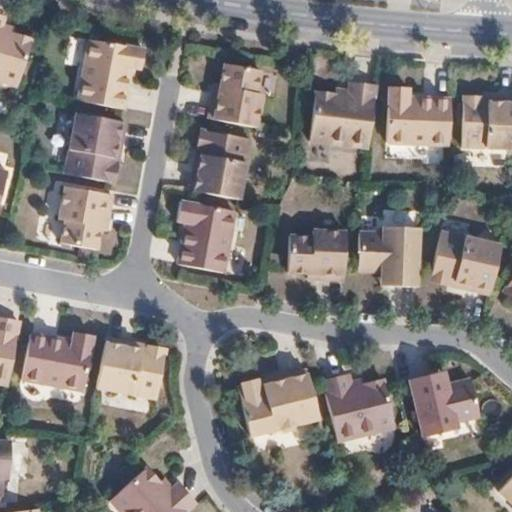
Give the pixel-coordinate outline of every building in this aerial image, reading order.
[(0,75),(19,81),(34,34),(15,29),(16,26),(3,23),(4,20),(6,11),(0,9),(0,75)] [(127,68),(128,62),(132,63),(142,65),(145,45),(91,36),(80,97),(125,105),(131,70),(127,68)] [(69,40),(66,63),(79,65),(82,41),(69,40)] [(257,124),(263,91),(256,90),(260,67),(224,60),(221,80),(219,89),(214,87),(209,114),(257,124)] [(370,139),(376,81),(349,77),(348,84),(348,88),(335,86),(335,89),(315,87),(310,136),(369,142),(370,139)] [(450,141),(452,96),(415,95),(415,98),(409,98),(409,94),(409,84),(390,83),(387,139),(450,141)] [(462,143),(511,144),(511,94),(495,94),(494,98),(483,98),(483,93),(464,92),(462,143)] [(121,150),(126,118),(77,109),(66,169),(115,179),(119,161),(113,159),(115,149),(121,150)] [(251,136),(202,126),(198,145),(204,146),(201,156),(196,156),(190,186),(240,196),(251,136)] [(0,213),(9,165),(0,163),(0,213)] [(67,216),(62,239),(98,246),(102,227),(103,218),(109,218),(114,191),(66,182),(60,214),(67,216)] [(224,269),(236,208),(181,197),(176,217),(186,219),(191,220),(190,226),(185,225),(179,261),(224,269)] [(418,283),(420,225),(421,223),(385,222),(384,229),(360,228),(359,266),(382,267),(390,267),(391,282),(418,283)] [(491,290),(502,241),(442,228),(431,277),(449,282),(450,276),(461,278),(460,283),(491,290)] [(282,273),(303,272),(311,272),(311,278),(339,277),(338,229),(304,229),(305,235),(281,236),(282,273)] [(391,282),(390,267),(382,267),(382,282),(391,282)] [(0,378),(9,381),(20,319),(0,314),(0,378)] [(29,330),(21,375),(83,386),(86,370),(93,332),(74,328),(72,339),(71,341),(66,340),(66,337),(29,330)] [(106,334),(98,383),(158,394),(167,345),(148,341),(148,346),(137,344),(137,339),(106,334)] [(320,415),(306,367),(270,377),(271,381),(264,384),(263,379),(258,381),(257,378),(242,382),(242,385),(238,386),(250,434),(280,426),(285,429),(294,427),(297,422),(320,415)] [(448,382),(445,368),(438,370),(441,383),(448,382)] [(364,379),(364,376),(351,380),(350,377),(348,369),(322,376),(336,434),(337,437),(395,423),(383,374),(364,379)] [(410,376),(424,434),(459,426),(458,419),(481,414),(472,376),(448,382),(441,383),(438,370),(410,376)] [(0,497),(2,497),(4,473),(10,474),(12,437),(0,436),(0,497)] [(161,478),(147,462),(111,496),(125,511),(181,511),(197,498),(179,479),(174,484),(171,486),(162,476),(161,478)] [(511,471),(499,487),(511,498),(511,471)] [(174,484),(165,474),(162,476),(171,486),(174,484)]
